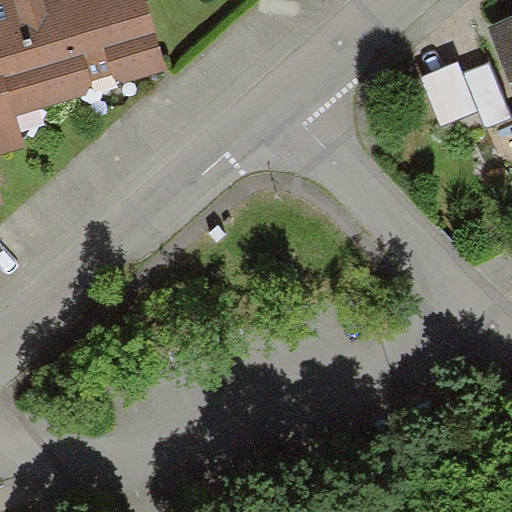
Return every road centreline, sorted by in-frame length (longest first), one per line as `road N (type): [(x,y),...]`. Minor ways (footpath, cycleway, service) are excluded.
road 1 (residential): [(264,97),(0,352)]
road 2 (residential): [(264,97),(511,317)]
road 3 (residential): [(384,0),(264,97)]
